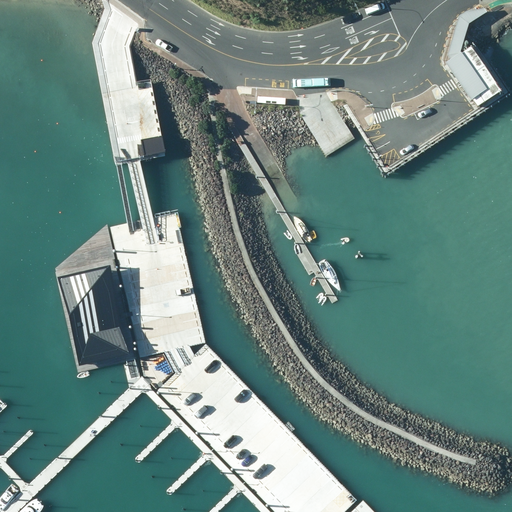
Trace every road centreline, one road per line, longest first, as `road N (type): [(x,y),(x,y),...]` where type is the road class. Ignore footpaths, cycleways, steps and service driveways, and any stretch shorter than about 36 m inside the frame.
road 1 (secondary): [(451,0),(411,54),(364,81),(302,83),(256,74),(212,50)]
road 2 (secondary): [(212,50),(301,46),(439,0)]
